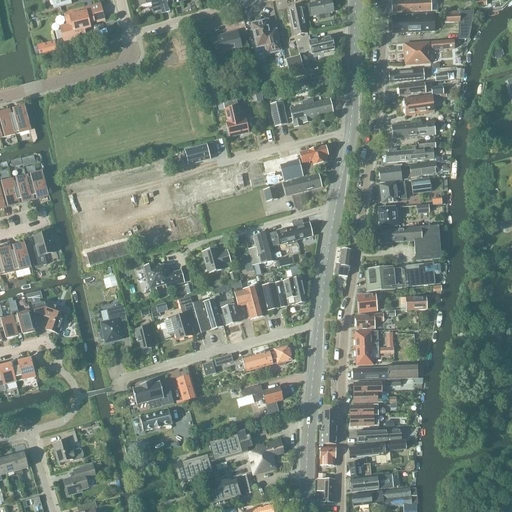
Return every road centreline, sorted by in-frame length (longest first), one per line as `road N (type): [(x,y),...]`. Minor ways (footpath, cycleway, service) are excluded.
road 1 (residential): [(341,511),(348,318),(368,202),(382,0)]
road 2 (tertiary): [(320,325),(349,133),(357,0)]
road 3 (residential): [(119,380),(320,325)]
road 4 (tertiary): [(305,511),(320,325)]
road 5 (residential): [(0,98),(123,65),(132,53),(129,35)]
road 6 (residential): [(264,0),(129,35)]
road 7 (unknown): [(335,214),(202,244)]
